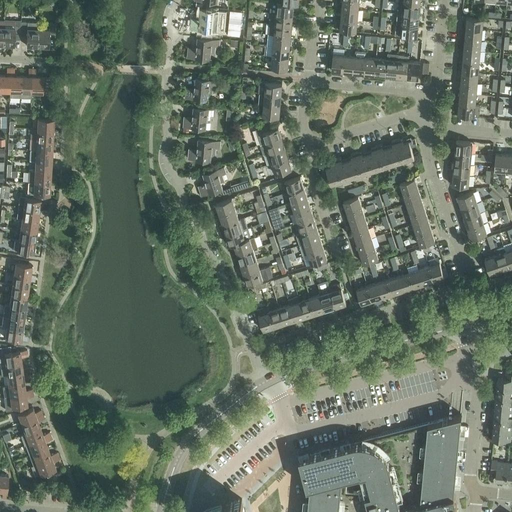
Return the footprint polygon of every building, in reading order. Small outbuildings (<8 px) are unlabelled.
[(342,0),(342,8),(359,10),(359,0),(342,0)] [(271,2),(270,13),(276,13),(293,15),(294,4),(276,2),(271,2)] [(404,3),(403,14),(419,15),(420,5),(404,3)] [(342,8),(341,19),(358,20),(359,10),(342,8)] [(218,23),(219,11),(201,9),(200,20),(192,19),(191,29),(213,31),(214,23),(218,23)] [(234,10),(234,18),(243,19),(244,11),(234,10)] [(270,13),(269,24),(275,24),(292,26),(293,15),(276,13),(270,13)] [(398,13),(397,24),(418,26),(419,15),(403,14),(398,13)] [(467,17),(466,28),(483,30),(484,18),(467,17)] [(341,19),(340,30),(357,32),(358,20),(341,19)] [(21,22),(4,21),(3,45),(14,45),(15,36),(21,36),(21,22)] [(21,22),(21,36),(27,36),(26,46),(37,46),(38,28),(27,28),(28,22),(21,22)] [(38,28),(37,46),(49,47),(49,37),(55,37),(56,23),(49,23),(49,29),(38,28)] [(269,24),(268,34),(274,35),(291,36),(292,26),(275,24),(269,24)] [(397,24),(396,35),(417,37),(418,26),(397,24)] [(466,28),(465,39),(482,40),(483,30),(466,28)] [(268,34),(267,45),(290,47),(291,36),(274,35),(268,34)] [(188,58),(209,60),(209,65),(212,65),(212,59),(211,59),(211,52),(215,52),(216,46),(220,47),(221,40),(198,38),(197,48),(189,48),(188,58)] [(465,39),(464,50),(481,51),(482,40),(465,39)] [(266,56),(272,57),(289,58),(290,47),(267,45),(266,56)] [(464,50),(463,60),(480,62),(481,51),(464,50)] [(388,59),(386,76),(397,77),(399,55),(399,54),(388,53),(388,59)] [(331,71),(343,72),(345,55),(333,54),(331,71)] [(345,55),(343,72),(354,73),(355,56),(345,55)] [(399,55),(397,77),(408,78),(409,61),(410,56),(399,55)] [(354,73),(365,74),(366,57),(355,56),(354,73)] [(288,69),(289,58),(272,57),(271,68),(288,69)] [(366,57),(365,74),(375,75),(377,58),(366,57)] [(377,58),(375,75),(386,76),(388,59),(377,58)] [(463,60),(462,71),(479,73),(480,62),(463,60)] [(409,61),(408,78),(418,79),(420,62),(409,61)] [(0,74),(0,91),(10,92),(11,68),(7,68),(7,75),(0,74)] [(11,68),(10,92),(10,98),(21,98),(21,76),(14,75),(15,69),(11,68)] [(21,76),(21,98),(31,98),(31,92),(32,69),(29,69),(28,76),(21,76)] [(32,69),(31,92),(43,93),(43,77),(36,76),(36,69),(32,69)] [(462,71),(461,82),(478,83),(479,73),(462,71)] [(218,80),(196,78),(195,89),(187,89),(186,98),(208,100),(209,92),(213,93),(214,87),(218,87),(218,80)] [(258,93),(260,93),(260,94),(281,95),(282,84),(259,82),(258,93)] [(461,82),(460,93),(477,94),(478,83),(461,82)] [(460,93),(459,103),(476,105),(477,94),(460,93)] [(259,104),(263,104),(264,104),(280,106),(281,95),(260,94),(259,104)] [(475,116),(476,105),(459,103),(458,115),(475,116)] [(279,117),(280,106),(264,104),(263,104),(262,116),(279,117)] [(216,116),(216,109),(194,107),(193,118),(185,117),(184,127),(189,127),(206,129),(207,121),(211,122),(212,116),(216,116)] [(37,118),(37,129),(53,130),(54,119),(37,118)] [(255,130),(260,145),(266,143),(282,138),(278,127),(268,130),(267,126),(255,130)] [(31,129),(30,139),(53,141),(53,130),(37,129),(31,129)] [(263,155),(265,155),(285,148),(282,138),(266,143),(260,145),(263,155)] [(341,157),(330,161),(331,165),(320,169),(323,175),(328,173),(331,183),(341,179),(342,182),(364,175),(363,172),(373,169),(383,166),(383,169),(405,162),(404,159),(414,156),(411,146),(417,145),(415,138),(404,142),(403,138),(392,141),(393,145),(383,148),(382,144),(371,148),(372,152),(363,155),(361,151),(350,154),(352,158),(347,160),(342,161),(341,157)] [(30,139),(30,150),(52,151),(53,141),(30,139)] [(221,148),(221,141),(199,139),(198,150),(190,149),(189,159),(211,161),(212,153),(216,154),(217,148),(221,148)] [(456,141),(455,152),(471,153),(473,142),(456,141)] [(268,165),(272,164),(289,158),(285,148),(265,155),(268,165)] [(29,161),(35,161),(51,162),(52,151),(30,150),(29,161)] [(455,152),(454,163),(470,164),(471,153),(455,152)] [(496,153),(494,170),(506,171),(507,154),(496,153)] [(272,164),(277,178),(288,174),(287,171),(292,169),(289,158),(272,164)] [(35,161),(34,172),(51,173),(51,162),(35,161)] [(454,163),(453,173),(469,175),(470,164),(454,163)] [(223,175),(227,173),(225,167),(204,174),(207,184),(199,186),(202,196),(220,190),(223,189),(221,182),(225,180),(223,175)] [(397,174),(399,181),(407,178),(405,171),(397,174)] [(34,183),(50,184),(51,173),(34,172),(28,172),(28,182),(34,183)] [(452,184),(454,185),(462,185),(468,186),(469,175),(453,173),(452,184)] [(389,176),(391,183),(399,181),(397,174),(389,176)] [(285,181),(288,192),(304,187),(301,176),(285,181)] [(400,183),(404,194),(418,189),(415,178),(400,183)] [(50,195),(50,184),(34,183),(33,194),(50,195)] [(356,187),(358,194),(366,191),(364,184),(356,187)] [(223,189),(220,190),(221,195),(230,192),(233,191),(231,186),(230,187),(223,189)] [(496,189),(501,194),(504,190),(499,186),(496,189)] [(288,192),(291,203),(292,203),(307,198),(304,187),(288,192)] [(348,190),(350,197),(358,194),(356,187),(348,190)] [(404,194),(407,204),(422,200),(418,189),(404,194)] [(458,197),(461,207),(477,202),(474,191),(458,197)] [(20,196),(19,207),(40,210),(41,199),(20,196)] [(344,201),(347,210),(362,206),(358,196),(344,201)] [(216,204),(219,214),(236,209),(233,198),(216,204)] [(291,203),(295,213),(311,208),(307,198),(292,203),(291,203)] [(407,204),(410,214),(425,210),(422,200),(407,204)] [(461,207),(464,218),(465,218),(480,213),(477,202),(461,207)] [(347,210),(350,220),(365,216),(362,206),(347,210)] [(22,219),(38,221),(40,210),(19,207),(17,218),(22,219)] [(295,213),(298,223),(314,218),(311,208),(295,213)] [(219,214),(223,225),(239,219),(236,209),(219,214)] [(503,216),(503,217),(504,216),(508,215),(506,209),(501,211),(497,212),(499,217),(503,216)] [(410,214),(414,225),(428,220),(425,210),(410,214)] [(464,218),(468,228),(484,223),(480,213),(465,218),(464,218)] [(350,220),(354,232),(368,227),(365,216),(350,220)] [(223,225),(226,235),(242,230),(248,228),(245,218),(239,219),(223,225)] [(298,223),(301,233),(317,228),(314,218),(298,223)] [(22,219),(21,229),(37,232),(38,221),(22,219)] [(414,225),(417,235),(432,230),(428,220),(414,225)] [(468,228),(471,239),(487,233),(484,223),(468,228)] [(354,232),(357,242),(372,237),(368,227),(354,232)] [(229,246),(234,244),(246,240),(246,239),(250,238),(251,238),(248,228),(242,230),(226,235),(229,246)] [(305,244),(321,239),(317,228),(301,233),(296,235),(300,245),(305,244)] [(21,229),(19,240),(35,242),(37,232),(21,229)] [(417,235),(420,245),(435,241),(432,230),(417,235)] [(357,242),(360,253),(375,248),(372,237),(357,242)] [(237,254),(238,254),(254,249),(250,238),(246,239),(246,240),(234,244),(237,254)] [(305,244),(308,254),(324,249),(321,239),(305,244)] [(13,250),(18,251),(34,254),(35,242),(19,240),(15,240),(13,250)] [(398,241),(400,247),(399,247),(401,252),(406,250),(404,245),(404,246),(402,240),(398,241)] [(496,255),(501,270),(511,267),(506,251),(504,246),(494,250),(496,255)] [(360,253),(364,263),(378,259),(375,248),(360,253)] [(237,254),(241,264),(257,259),(254,249),(238,254),(237,254)] [(308,254),(311,265),(327,260),(324,249),(308,254)] [(490,274),(501,270),(496,255),(484,259),(490,274)] [(241,264),(244,275),(260,269),(257,259),(241,264)] [(285,261),(288,272),(293,271),(290,260),(285,261)] [(16,263),(14,274),(30,276),(32,265),(16,263)] [(430,266),(435,281),(445,277),(440,263),(430,266)] [(420,269),(426,283),(435,281),(430,266),(420,269)] [(244,275),(247,285),(269,278),(266,268),(260,269),(244,275)] [(409,272),(414,287),(426,283),(420,269),(409,272)] [(399,276),(404,290),(414,287),(409,272),(399,276)] [(14,274),(13,284),(29,287),(30,276),(14,274)] [(389,279),(395,293),(404,290),(399,276),(389,279)] [(380,282),(385,296),(395,293),(389,279),(380,282)] [(368,286),(373,300),(385,296),(380,282),(368,286)] [(329,286),(336,307),(346,304),(340,283),(329,286)] [(13,284),(11,295),(27,297),(29,287),(13,284)] [(321,295),(326,310),(336,307),(329,286),(318,290),(320,295),(321,295)] [(362,304),(373,300),(368,286),(357,289),(362,304)] [(217,293),(206,297),(208,302),(219,297),(217,293)] [(11,295),(10,306),(26,308),(27,297),(11,295)] [(311,298),(316,313),(326,310),(321,295),(320,295),(311,298)] [(290,304),(295,320),(305,317),(300,301),(301,301),(299,296),(288,299),(290,304)] [(300,301),(305,317),(316,313),(311,298),(301,301),(300,301)] [(280,308),(285,323),(295,320),(290,304),(280,308)] [(5,305),(3,316),(8,316),(24,319),(26,308),(10,306),(5,305)] [(274,327),(269,311),(267,306),(257,309),(263,330),(274,327)] [(269,311),(274,327),(285,323),(280,308),(269,311)] [(8,316),(7,327),(23,329),(24,319),(8,316)] [(21,341),(23,329),(7,327),(5,338),(21,341)] [(0,353),(4,353),(6,364),(22,362),(21,355),(28,354),(27,350),(11,352),(10,346),(0,347),(0,353)] [(6,364),(7,375),(30,372),(30,368),(23,369),(22,362),(6,364)] [(30,372),(7,375),(9,385),(25,383),(24,380),(31,379),(30,372)] [(498,378),(497,389),(511,390),(511,373),(505,373),(505,379),(498,378)] [(3,386),(4,397),(33,393),(33,389),(26,390),(25,383),(9,385),(3,386)] [(511,390),(497,389),(496,399),(511,400),(511,390)] [(13,410),(12,407),(28,405),(27,398),(34,397),(33,393),(4,397),(6,411),(13,410)] [(511,400),(496,399),(495,409),(511,410),(511,400)] [(17,414),(21,424),(43,416),(42,412),(35,414),(33,408),(17,414)] [(511,410),(495,409),(494,419),(511,420),(511,410)] [(311,453),(299,456),(301,462),(303,468),(304,468),(309,486),(306,511),(459,511),(459,510),(458,510),(456,505),(457,505),(454,493),(462,414),(461,414),(460,414),(460,420),(451,419),(451,417),(428,423),(429,424),(311,455),(311,453)] [(21,424),(25,434),(41,428),(38,422),(45,419),(43,416),(21,424)] [(511,420),(494,419),(493,429),(511,430),(511,420)] [(24,446),(25,446),(51,436),(49,432),(43,435),(41,428),(25,434),(20,436),(24,446)] [(511,430),(493,429),(492,439),(511,441),(511,432),(511,430)] [(9,433),(3,435),(5,441),(11,439),(9,433)] [(51,436),(25,446),(28,456),(48,448),(46,442),(52,440),(51,436)] [(28,456),(32,466),(58,456),(57,452),(51,455),(48,448),(28,456)] [(58,456),(32,466),(30,467),(34,477),(40,475),(56,469),(53,462),(60,460),(58,456)] [(492,460),(490,473),(496,473),(496,481),(504,481),(506,462),(498,461),(498,460),(492,460)] [(0,490),(2,490),(2,498),(6,498),(7,491),(8,475),(0,474),(0,490)] [(243,511),(244,511),(246,510),(242,499),(223,505),(219,506),(205,511),(204,511),(243,511)]
